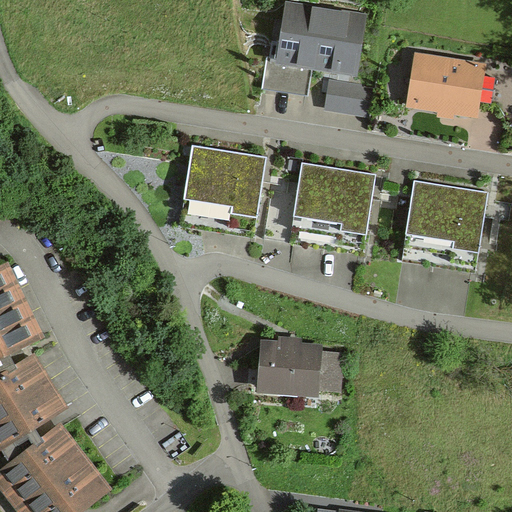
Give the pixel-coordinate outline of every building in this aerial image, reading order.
[(370,25),(297,14),(288,67),(362,79),(370,25)] [(410,105),(470,115),(477,70),(417,60),(410,105)] [(324,109),(367,116),(373,86),(329,79),(324,109)] [(227,229),(252,233),(264,159),(190,147),(179,217),(223,224),(225,214),(229,215),(227,229)] [(361,256),(373,176),(300,165),(290,225),(338,232),(336,246),(350,248),(349,254),(361,256)] [(473,274),(486,194),(412,182),(403,242),(451,250),(448,264),(459,265),(458,272),(473,274)] [(0,365),(9,361),(6,353),(36,338),(2,268),(0,269),(0,365)] [(316,353),(316,352),(261,347),(258,388),(313,393),(313,390),(335,392),(338,355),(316,353)] [(9,361),(0,365),(0,452),(2,456),(35,434),(31,428),(61,409),(30,359),(14,369),(9,361)] [(35,434),(2,456),(10,465),(0,472),(0,486),(19,511),(76,511),(105,490),(57,429),(40,442),(35,434)]
